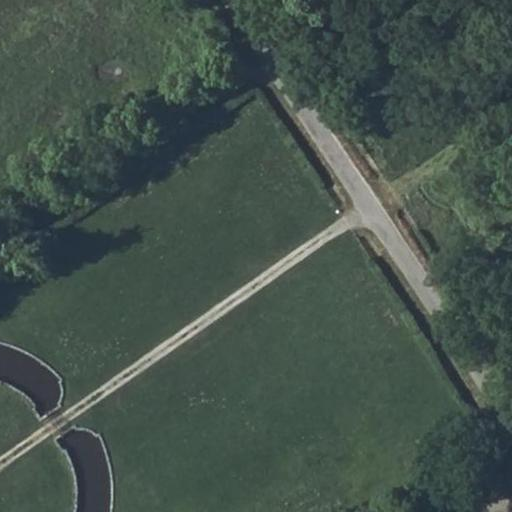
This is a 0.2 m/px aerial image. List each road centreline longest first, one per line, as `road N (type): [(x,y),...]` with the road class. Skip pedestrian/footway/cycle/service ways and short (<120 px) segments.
road 1 (unclassified): [(511,422),(233,0)]
road 2 (track): [(279,68),(0,256)]
